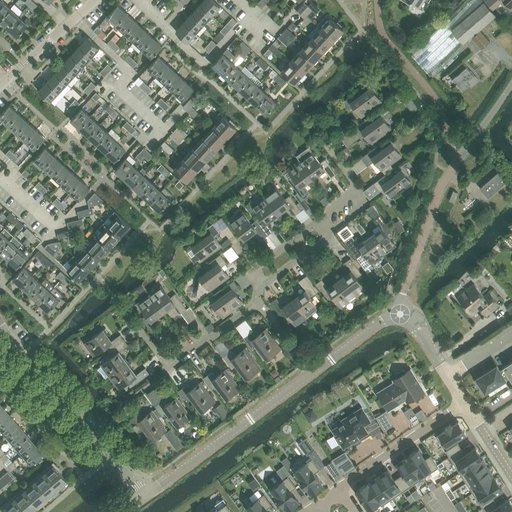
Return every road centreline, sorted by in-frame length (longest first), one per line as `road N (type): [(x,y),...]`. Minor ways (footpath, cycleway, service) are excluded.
road 1 (residential): [(400,314),(441,192),(511,84)]
road 2 (residential): [(153,489),(135,485),(0,322)]
road 3 (residential): [(258,301),(258,288),(364,201),(323,144)]
road 4 (residential): [(310,374),(153,489)]
road 5 (residential): [(116,409),(258,301)]
road 6 (residential): [(463,402),(339,488)]
road 7 (residential): [(91,0),(0,87)]
